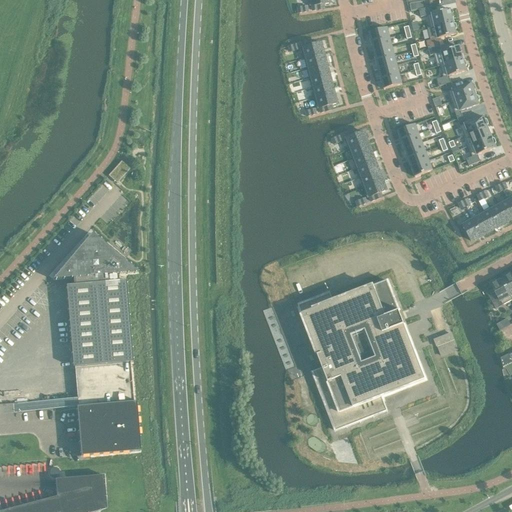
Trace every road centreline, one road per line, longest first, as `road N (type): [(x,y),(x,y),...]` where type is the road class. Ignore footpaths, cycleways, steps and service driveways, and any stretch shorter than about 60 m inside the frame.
road 1 (primary): [(208,511),(194,337),(198,0)]
road 2 (primary): [(185,0),(175,206),(189,511)]
road 3 (residential): [(343,0),(371,117),(405,194),(417,199),(511,167)]
road 4 (residential): [(456,0),(511,151)]
road 5 (unknown): [(0,371),(23,362),(43,333),(52,294),(39,278)]
